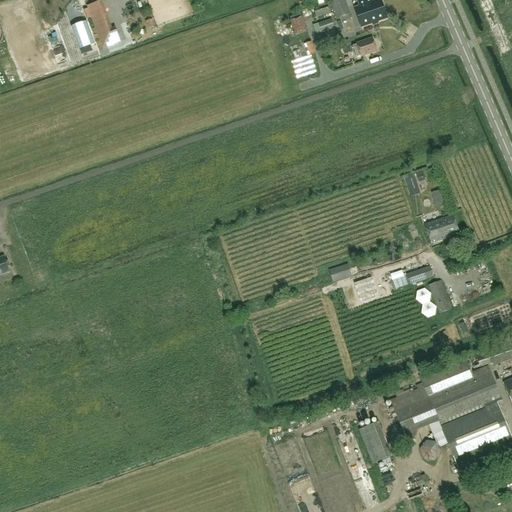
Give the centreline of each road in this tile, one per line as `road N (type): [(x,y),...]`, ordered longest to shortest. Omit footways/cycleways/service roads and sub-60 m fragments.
road 1 (unknown): [(463,46),(0,202)]
road 2 (tertiary): [(511,158),(444,0)]
